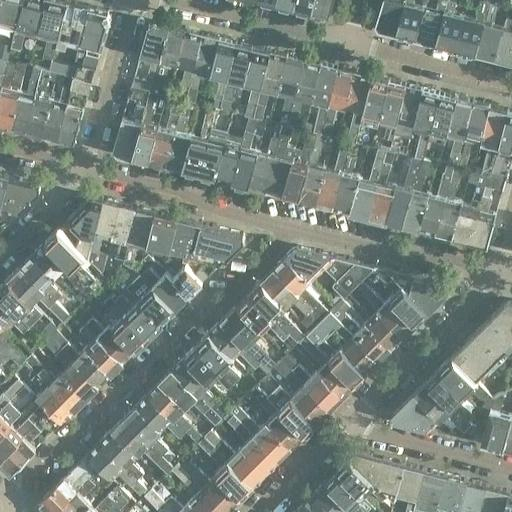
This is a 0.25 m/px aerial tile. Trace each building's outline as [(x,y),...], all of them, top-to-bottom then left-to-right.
[(0,0),(0,19),(16,24),(22,0),(0,0)] [(22,0),(16,24),(11,44),(20,46),(25,26),(38,29),(45,0),(22,0)] [(45,0),(38,29),(49,32),(41,66),(42,66),(51,68),(53,60),(56,46),(59,34),(67,0),(45,0)] [(71,0),(67,0),(59,34),(56,46),(66,48),(68,41),(80,44),(81,39),(90,5),(71,0)] [(294,0),(293,5),(311,10),(313,0),(294,0)] [(313,0),(311,10),(325,13),(329,10),(332,0),(313,0)] [(382,0),(376,22),(379,26),(395,30),(403,0),(382,0)] [(403,0),(395,30),(415,35),(424,3),(412,0),(411,0),(403,0)] [(444,8),(445,0),(425,0),(424,3),(415,35),(435,40),(444,8)] [(445,0),(444,8),(435,40),(454,45),(464,13),(452,10),(454,0),(445,0)] [(464,13),(454,45),(476,50),(490,0),(487,0),(479,0),(476,16),(464,13)] [(489,0),(490,0),(476,50),(495,55),(504,23),(494,20),(498,3),(495,2),(495,0),(489,0)] [(90,5),(81,39),(80,44),(78,52),(85,54),(83,64),(75,62),(74,65),(72,74),(74,74),(92,79),(111,14),(108,9),(90,5)] [(149,23),(140,55),(152,58),(146,80),(134,77),(132,84),(132,85),(144,87),(151,89),(153,90),(160,60),(162,53),(161,53),(167,30),(169,31),(170,24),(155,20),(149,23)] [(511,24),(504,23),(495,55),(511,58),(511,24)] [(162,53),(160,60),(153,90),(159,92),(161,92),(169,62),(177,64),(186,28),(170,24),(169,31),(167,30),(161,53),(162,53)] [(186,28),(177,64),(185,67),(181,82),(190,84),(194,69),(203,32),(186,28)] [(203,32),(194,69),(190,84),(187,98),(193,100),(196,100),(200,85),(198,85),(201,71),(211,73),(219,36),(203,32)] [(219,36),(211,73),(219,75),(211,104),(220,106),(222,100),(227,77),(236,40),(219,36)] [(236,40),(227,77),(222,100),(220,106),(220,107),(225,108),(229,109),(237,79),(244,81),(253,44),(236,40)] [(11,44),(2,42),(0,48),(0,55),(8,58),(11,44)] [(253,44),(244,81),(253,83),(245,113),(250,114),(254,115),(261,85),(270,48),(253,44)] [(270,48),(261,85),(254,115),(258,116),(263,117),(270,87),(278,89),(287,53),(270,48)] [(304,57),(287,53),(278,89),(287,91),(283,108),(291,110),(295,93),(304,57)] [(0,91),(8,58),(0,56),(0,91)] [(321,61),(304,57),(295,93),(291,110),(288,123),(294,125),(297,126),(304,96),(312,98),(321,61)] [(8,58),(0,91),(0,122),(11,126),(20,88),(11,86),(14,71),(24,73),(26,63),(8,58)] [(72,74),(74,65),(53,60),(51,68),(57,70),(72,74)] [(321,61),(312,98),(321,100),(313,129),(318,130),(322,132),(329,102),(338,65),(321,61)] [(20,88),(11,126),(26,129),(42,66),(41,66),(36,64),(34,64),(28,90),(20,88)] [(338,65),(329,102),(322,132),(326,133),(330,134),(337,104),(346,106),(355,69),(338,65)] [(42,66),(26,129),(42,133),(52,96),(44,94),(51,68),(42,66)] [(355,69),(346,106),(355,108),(347,138),(352,139),(356,140),(363,110),(372,74),(355,69)] [(67,100),(58,137),(70,140),(75,137),(92,79),(74,74),(72,85),(67,100)] [(372,74),(363,110),(356,140),(364,142),(367,128),(371,112),(380,114),(389,78),(372,74)] [(389,78),(380,114),(389,116),(384,136),(392,138),(394,131),(397,118),(406,82),(389,78)] [(406,82),(397,118),(394,131),(411,135),(414,123),(423,86),(406,82)] [(52,96),(42,133),(58,137),(67,100),(72,85),(63,83),(60,98),(52,96)] [(133,117),(124,115),(115,146),(118,152),(133,155),(142,119),(151,89),(144,87),(132,85),(129,96),(138,98),(133,117)] [(423,86),(414,123),(423,125),(415,154),(422,156),(423,157),(431,127),(439,90),(423,86)] [(142,119),(133,155),(149,159),(159,123),(151,121),(159,92),(153,90),(151,89),(142,119)] [(439,90),(431,127),(423,157),(430,159),(432,159),(439,129),(448,131),(457,95),(439,90)] [(159,123),(149,159),(165,164),(184,97),(174,95),(166,125),(159,123)] [(457,95),(448,131),(456,133),(448,163),(455,165),(457,165),(464,135),(474,99),(457,95)] [(184,97),(165,164),(182,168),(193,132),(184,130),(193,100),(187,98),(184,97)] [(474,99),(464,135),(457,165),(463,167),(466,168),(469,153),(468,153),(473,137),(481,139),(490,103),(474,99)] [(193,132),(182,168),(199,172),(217,106),(207,103),(200,133),(193,132)] [(490,103),(481,139),(489,141),(482,170),(491,173),(499,144),(507,107),(490,103)] [(217,106),(199,172),(215,176),(226,140),(217,138),(225,108),(220,107),(217,106)] [(511,107),(507,107),(499,144),(491,173),(506,177),(511,158),(511,107)] [(226,140),(215,176),(232,180),(250,114),(245,113),(241,113),(234,142),(226,140)] [(250,114),(232,180),(249,184),(259,149),(259,148),(250,146),(258,116),(254,115),(250,114)] [(259,149),(249,184),(266,188),(276,152),(284,123),(275,121),(268,150),(259,149)] [(276,152),(266,188),(282,192),(293,156),(296,145),(287,143),(289,137),(290,137),(294,125),(288,123),(284,122),(284,123),(276,152)] [(293,156),(282,192),(299,196),(318,130),(313,129),(310,128),(307,139),(304,147),(296,145),(293,156)] [(318,130),(299,196),(316,200),(327,165),(318,163),(326,133),(322,132),(318,130)] [(327,165),(316,200),(333,205),(348,152),(352,139),(347,138),(343,137),(335,167),(327,165)] [(350,209),(368,213),(378,179),(387,148),(378,146),(369,176),(360,174),(350,209)] [(378,179),(368,213),(386,218),(396,183),(387,181),(395,150),(387,148),(378,179)] [(348,152),(333,205),(350,209),(360,174),(360,173),(352,171),(356,154),(348,152)] [(386,218),(388,218),(403,222),(422,156),(415,154),(412,154),(405,184),(396,182),(396,183),(386,218)] [(422,156),(403,222),(420,226),(430,190),(422,188),(430,159),(423,157),(422,156)] [(430,190),(420,226),(436,230),(446,194),(455,165),(448,163),(447,162),(445,170),(443,169),(437,192),(430,190)] [(446,194),(436,230),(452,234),(455,225),(460,207),(461,203),(462,198),(455,196),(463,167),(457,165),(455,165),(446,194)] [(482,170),(472,168),(469,179),(476,180),(486,182),(491,183),(504,186),(506,177),(491,173),(482,170)] [(8,174),(1,204),(1,206),(0,210),(0,228),(18,208),(19,209),(40,188),(40,182),(8,174)] [(455,225),(452,234),(469,238),(479,207),(486,182),(476,180),(470,205),(461,203),(460,207),(455,225)] [(479,207),(469,238),(485,242),(488,240),(496,211),(489,209),(492,194),(489,193),(491,183),(486,182),(479,207)] [(88,197),(64,222),(81,238),(75,244),(85,254),(88,256),(94,233),(103,197),(95,195),(94,195),(88,197)] [(103,197),(94,233),(88,256),(103,272),(106,263),(109,252),(100,249),(104,232),(112,235),(120,202),(103,197)] [(120,202),(112,235),(121,237),(116,255),(124,257),(129,239),(137,206),(120,202)] [(137,206),(129,239),(124,257),(124,260),(128,263),(133,265),(139,241),(147,243),(155,210),(137,206)] [(178,216),(155,210),(147,243),(145,249),(152,255),(156,244),(170,247),(178,216)] [(201,222),(178,216),(170,247),(185,251),(183,260),(187,261),(193,253),(194,253),(201,222)] [(194,253),(193,256),(206,259),(205,261),(214,263),(215,261),(218,265),(244,239),(243,232),(201,222),(194,253)] [(58,227),(46,239),(73,266),(95,289),(102,281),(79,260),(85,254),(75,244),(58,227)] [(46,239),(33,252),(57,276),(60,279),(66,273),(89,295),(95,289),(73,266),(46,239)] [(292,247),(285,254),(289,258),(290,257),(312,280),(326,266),(330,270),(337,278),(356,259),(299,245),(292,247)] [(33,252),(21,264),(44,288),(65,308),(72,301),(51,281),(57,276),(33,252)] [(138,268),(153,283),(176,306),(190,293),(174,275),(167,269),(160,275),(149,265),(155,259),(148,252),(141,259),(143,262),(138,268)] [(285,254),(273,266),(323,316),(330,309),(306,286),(312,280),(290,257),(289,258),(285,254)] [(367,272),(375,264),(356,259),(337,278),(333,282),(345,294),(348,291),(355,284),(361,278),(367,272)] [(186,262),(174,275),(190,293),(202,280),(203,280),(195,272),(186,262)] [(139,297),(162,320),(176,306),(153,283),(138,268),(133,265),(128,263),(124,268),(146,290),(139,297)] [(21,264),(8,277),(31,301),(38,295),(64,320),(70,313),(65,308),(44,288),(21,264)] [(395,289),(390,295),(416,321),(429,309),(402,282),(387,267),(386,267),(375,264),(367,272),(375,281),(381,275),(395,289)] [(273,266),(262,278),(287,304),(293,299),(307,313),(302,319),(311,328),(323,316),(273,266)] [(200,267),(195,272),(203,280),(208,275),(206,273),(200,267)] [(447,282),(387,267),(402,282),(429,309),(449,289),(447,282)] [(8,277),(0,284),(0,294),(29,323),(36,316),(26,306),(31,301),(8,277)] [(262,278),(249,291),(275,317),(290,332),(298,340),(299,339),(305,333),(306,333),(282,309),(287,304),(262,278)] [(355,284),(377,307),(404,334),(416,321),(390,295),(384,300),(361,278),(355,284)] [(371,313),(365,319),(392,346),(404,334),(377,307),(355,284),(348,291),(371,313)] [(162,320),(139,297),(133,303),(122,291),(114,299),(125,310),(149,334),(162,320)] [(249,291),(237,302),(263,328),(269,323),(284,338),(290,332),(275,317),(249,291)] [(0,294),(0,320),(10,330),(11,328),(7,325),(12,320),(22,330),(29,323),(0,294)] [(110,321),(113,324),(136,347),(149,334),(125,310),(114,299),(110,294),(103,302),(111,310),(106,316),(110,321)] [(511,298),(508,298),(475,330),(503,358),(511,349),(511,298)] [(330,308),(353,331),(379,359),(392,346),(365,319),(360,324),(337,301),(330,308)] [(237,302),(221,319),(271,368),(276,364),(275,363),(276,362),(268,354),(269,352),(254,337),(263,328),(237,302)] [(347,338),(341,344),(367,370),(379,359),(353,331),(330,308),(330,309),(323,316),(311,328),(306,333),(305,333),(317,345),(325,337),(335,326),(347,338)] [(85,321),(97,334),(123,359),(136,347),(113,324),(110,321),(103,328),(91,315),(85,321)] [(221,319),(209,331),(235,357),(240,351),(256,366),(255,367),(263,376),(271,368),(221,319)] [(0,320),(0,344),(9,354),(19,365),(25,358),(27,357),(5,335),(10,330),(0,320)] [(51,320),(45,326),(52,332),(56,328),(57,327),(51,320)] [(91,340),(85,345),(111,371),(123,359),(97,334),(85,321),(78,328),(91,340)] [(50,334),(73,358),(99,383),(111,371),(85,345),(79,352),(56,328),(52,332),(50,334)] [(475,330),(452,354),(476,377),(487,367),(491,370),(503,358),(475,330)] [(209,331),(196,343),(246,393),(249,390),(252,387),(253,385),(241,373),(241,374),(229,362),(235,357),(209,331)] [(323,362),(317,368),(344,394),(355,383),(328,356),(317,345),(305,333),(299,339),(323,362)] [(67,364),(61,370),(87,395),(99,383),(73,358),(50,334),(43,340),(67,364)] [(317,345),(328,356),(355,383),(367,370),(341,344),(335,349),(325,337),(317,345)] [(196,343),(184,355),(210,381),(217,375),(240,398),(246,393),(196,343)] [(0,344),(0,362),(9,354),(0,344)] [(281,358),(304,381),(331,407),(344,394),(317,368),(311,374),(288,350),(281,358)] [(25,358),(33,366),(75,408),(87,395),(61,370),(56,375),(44,363),(43,364),(32,352),(27,357),(25,358)] [(452,354),(439,367),(465,394),(472,387),(486,400),(478,407),(487,416),(488,416),(490,406),(493,396),(478,381),(476,377),(452,354)] [(184,355),(172,367),(221,417),(228,410),(205,386),(210,381),(184,355)] [(298,387),(291,394),(318,419),(331,407),(304,381),(281,358),(276,362),(275,363),(276,364),(298,387)] [(26,373),(42,389),(36,394),(43,401),(49,407),(62,420),(75,408),(33,366),(26,373)] [(172,367),(160,379),(186,405),(192,399),(216,423),(221,417),(172,367)] [(439,367),(426,379),(463,416),(470,421),(477,415),(460,399),(465,394),(439,367)] [(0,407),(25,382),(19,376),(0,395),(0,407)] [(160,379),(148,391),(186,429),(198,441),(198,440),(204,435),(192,423),(193,422),(181,411),(186,405),(160,379)] [(426,379),(415,391),(441,418),(447,412),(465,430),(472,424),(470,421),(463,416),(426,379)] [(0,407),(0,431),(11,420),(6,415),(31,389),(25,382),(0,407)] [(257,410),(266,419),(293,445),(305,432),(278,406),(265,393),(256,383),(252,387),(249,390),(263,405),(257,410)] [(272,386),(265,393),(278,406),(305,432),(318,419),(291,394),(285,399),(272,386)] [(148,391),(136,403),(162,429),(168,423),(180,435),(186,429),(148,391)] [(441,418),(415,391),(393,412),(395,418),(432,428),(433,424),(435,424),(441,418)] [(493,396),(490,406),(499,409),(502,398),(493,396)] [(11,420),(0,431),(0,455),(49,407),(43,401),(17,426),(11,420)] [(136,403),(124,416),(150,442),(168,459),(175,452),(157,435),(162,429),(136,403)] [(241,421),(253,432),(280,458),(293,445),(266,419),(259,425),(235,403),(229,409),(240,420),(241,421)] [(488,416),(482,441),(504,446),(511,414),(511,411),(499,409),(490,406),(488,416)] [(49,407),(0,455),(0,461),(7,469),(13,469),(36,446),(30,439),(45,424),(51,431),(62,420),(49,407)] [(246,438),(240,444),(267,471),(280,458),(253,432),(241,421),(240,420),(229,409),(223,415),(246,438)] [(124,416),(111,428),(137,454),(144,448),(167,471),(173,465),(168,459),(150,442),(124,416)] [(205,434),(228,457),(255,483),(267,471),(240,444),(235,450),(212,427),(205,434)] [(111,428),(100,440),(137,477),(144,470),(132,459),(137,454),(111,428)] [(215,469),(216,471),(242,496),(255,483),(228,457),(205,434),(204,435),(198,440),(202,444),(221,463),(215,469)] [(100,440),(88,452),(101,465),(103,467),(114,478),(120,472),(143,494),(144,494),(149,489),(137,477),(100,440)] [(198,441),(191,448),(194,451),(202,444),(198,440),(198,441)] [(356,449),(350,455),(387,493),(395,501),(397,494),(405,462),(356,449)] [(41,503),(49,511),(52,511),(93,472),(101,465),(88,452),(64,475),(40,498),(41,503)] [(350,455),(337,468),(363,493),(370,486),(382,498),(387,493),(350,455)] [(182,464),(203,484),(228,509),(242,496),(216,471),(210,477),(199,466),(198,467),(189,457),(182,463),(182,464)] [(196,491),(189,498),(203,511),(225,511),(228,509),(203,484),(182,464),(182,463),(178,460),(173,465),(167,471),(165,474),(170,478),(176,471),(196,491)] [(405,462),(397,494),(409,497),(405,511),(413,511),(417,499),(426,467),(405,462)] [(93,472),(52,511),(77,511),(90,500),(84,494),(99,478),(96,475),(103,467),(101,465),(93,472)] [(413,511),(420,511),(424,501),(438,505),(446,472),(426,467),(417,499),(413,511)] [(337,468),(326,479),(357,511),(368,511),(375,505),(363,493),(337,468)] [(446,472),(438,505),(451,508),(450,511),(457,511),(458,510),(467,478),(446,472)] [(467,478),(458,510),(457,511),(479,511),(488,483),(467,478)] [(357,511),(326,479),(314,491),(333,511),(343,511),(345,511),(357,511)] [(90,500),(77,511),(101,511),(125,489),(119,482),(113,488),(96,506),(90,500)] [(488,483),(479,511),(502,511),(508,489),(488,483)] [(162,511),(175,511),(176,511),(165,502),(164,501),(151,487),(149,489),(144,494),(162,511)] [(125,489),(101,511),(114,511),(131,494),(125,489)] [(511,511),(511,489),(508,489),(502,511),(511,511)] [(333,511),(314,491),(301,504),(309,511),(333,511)] [(165,502),(176,511),(175,511),(203,511),(189,498),(182,505),(171,494),(164,501),(165,502)]
